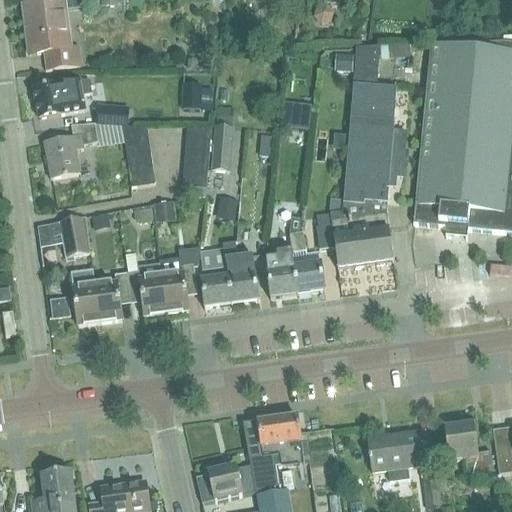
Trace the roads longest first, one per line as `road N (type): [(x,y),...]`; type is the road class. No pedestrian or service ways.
road 1 (residential): [(46,405),(8,114)]
road 2 (residential): [(159,392),(416,354)]
road 3 (residential): [(198,349),(407,315)]
road 4 (residential): [(186,511),(159,392)]
